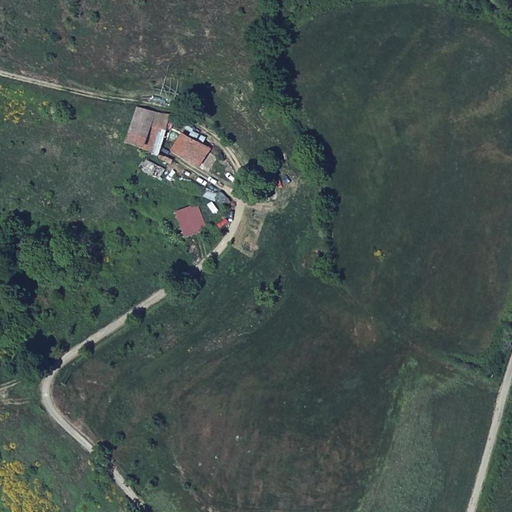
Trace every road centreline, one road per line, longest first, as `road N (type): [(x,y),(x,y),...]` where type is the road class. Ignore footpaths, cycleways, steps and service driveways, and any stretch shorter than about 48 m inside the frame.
road 1 (track): [(146,511),(55,413),(45,393),(50,373),(216,254),(239,213),(240,172),(205,128),(176,111),(0,71)]
road 2 (unclassified): [(470,511),(511,365)]
